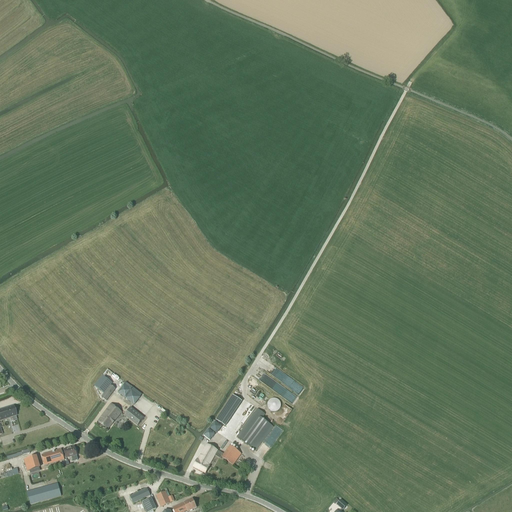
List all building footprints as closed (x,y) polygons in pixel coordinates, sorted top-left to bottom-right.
[(271,363),(266,370),(282,381),(286,375),(271,363)] [(96,385),(104,392),(110,385),(111,385),(112,383),(103,376),(96,385)] [(101,396),(106,400),(115,388),(110,385),(104,392),(101,396)] [(123,385),(118,393),(134,405),(140,398),(130,391),(131,390),(125,385),(124,386),(123,385)] [(289,391),(284,398),(292,404),(297,396),(289,391)] [(241,400),(233,394),(218,419),(225,425),(241,400)] [(284,407),(284,405),(284,404),(283,402),(282,400),(281,399),(279,398),(277,398),(276,398),(274,398),(272,399),(271,399),(270,401),(269,402),(269,404),(268,405),(268,406),(269,408),(269,409),(270,411),(272,411),(273,412),(275,413),(276,413),(277,413),(279,412),(280,412),(281,411),(282,410),(283,408),(284,407)] [(97,422),(107,429),(121,412),(111,404),(97,422)] [(0,409),(0,421),(17,416),(13,405),(0,409)] [(137,426),(144,418),(130,407),(124,416),(137,426)] [(237,437),(255,451),(273,426),(262,418),(265,414),(258,409),(237,437)] [(214,422),(209,429),(216,434),(221,427),(214,422)] [(204,436),(210,441),(214,435),(210,431),(210,430),(209,429),(204,436)] [(209,466),(215,456),(217,451),(217,450),(207,444),(198,460),(197,460),(193,467),(205,474),(209,467),(209,466)] [(233,465),(241,454),(230,445),(224,454),(222,457),(233,465)] [(73,462),(78,460),(76,456),(77,456),(74,447),(64,450),(62,451),(63,456),(64,455),(65,459),(66,458),(66,459),(71,457),(73,462)] [(45,466),(64,460),(63,456),(61,449),(41,455),(45,466)] [(221,459),(222,457),(224,454),(217,451),(215,456),(221,459)] [(31,471),(32,474),(39,471),(38,468),(40,468),(37,456),(24,460),(27,471),(31,471)] [(5,474),(6,478),(19,474),(18,467),(7,470),(8,473),(5,474)] [(35,490),(38,503),(61,496),(57,484),(35,490)] [(130,496),(133,504),(150,496),(147,488),(130,496)] [(156,496),(161,507),(170,503),(165,491),(156,496)] [(152,498),(142,502),(146,511),(149,511),(157,509),(152,498)] [(187,511),(196,508),(192,498),(172,508),(173,511),(187,511)] [(336,505),(343,510),(347,505),(341,500),(336,505)]
